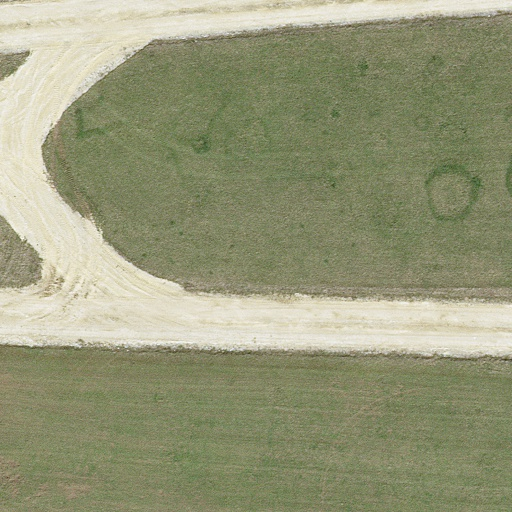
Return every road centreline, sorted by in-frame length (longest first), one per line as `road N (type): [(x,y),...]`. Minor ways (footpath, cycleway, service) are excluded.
road 1 (track): [(0,316),(511,329)]
road 2 (track): [(0,142),(123,319)]
road 3 (track): [(0,15),(201,0)]
road 4 (track): [(116,6),(0,129)]
